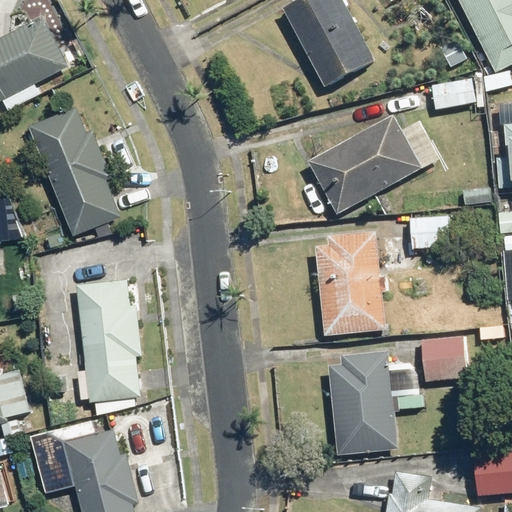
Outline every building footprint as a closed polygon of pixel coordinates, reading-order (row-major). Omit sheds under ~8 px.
[(306,0),(288,9),(330,88),(380,62),(347,0),(306,0)] [(511,0),(461,0),(500,74),(511,67),(511,0)] [(43,26),(0,46),(0,102),(65,70),(43,26)] [(435,86),(440,110),(480,103),(476,79),(435,86)] [(80,113),(36,129),(75,234),(119,218),(80,113)] [(321,164),(345,209),(421,168),(397,123),(321,164)] [(493,184),(465,188),(469,211),(497,206),(493,184)] [(413,219),(416,251),(453,248),(451,216),(413,219)] [(324,241),(333,335),(389,329),(380,236),(324,241)] [(131,283),(83,288),(94,401),(142,397),(131,283)] [(426,344),(431,379),(467,374),(462,340),(426,344)] [(348,456),(400,450),(391,357),(338,362),(348,456)] [(140,511),(121,433),(71,446),(87,511),(140,511)] [(494,454),(436,456),(438,499),(496,497),(494,454)] [(36,462),(18,466),(27,499),(44,495),(36,462)] [(481,511),(430,502),(433,479),(400,476),(398,497),(396,496),(393,511),(481,511)]
